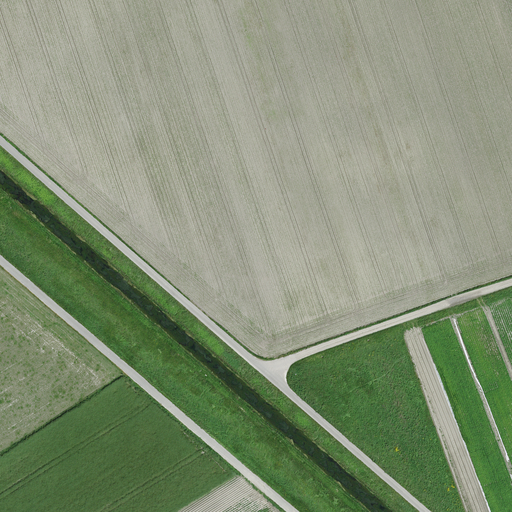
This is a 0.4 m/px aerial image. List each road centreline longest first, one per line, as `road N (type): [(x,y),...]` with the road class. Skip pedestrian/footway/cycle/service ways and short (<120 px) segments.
road 1 (track): [(0,137),(427,511)]
road 2 (track): [(292,511),(0,258)]
road 3 (track): [(262,368),(511,284)]
